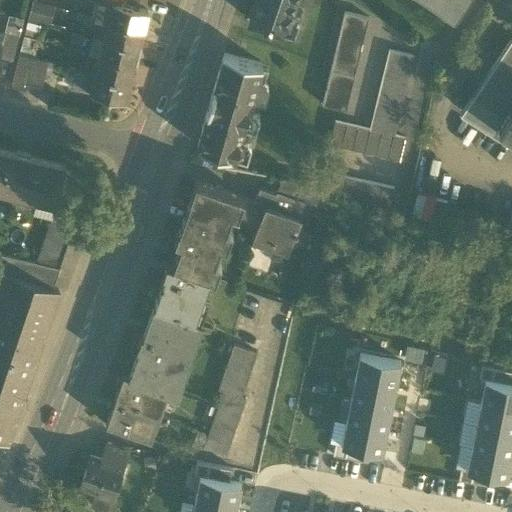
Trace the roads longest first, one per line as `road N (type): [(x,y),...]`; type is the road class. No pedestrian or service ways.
road 1 (secondary): [(13,511),(155,161)]
road 2 (residential): [(456,511),(282,475),(266,481),(261,511)]
road 3 (secondary): [(155,161),(210,0)]
road 4 (residential): [(0,114),(155,161)]
